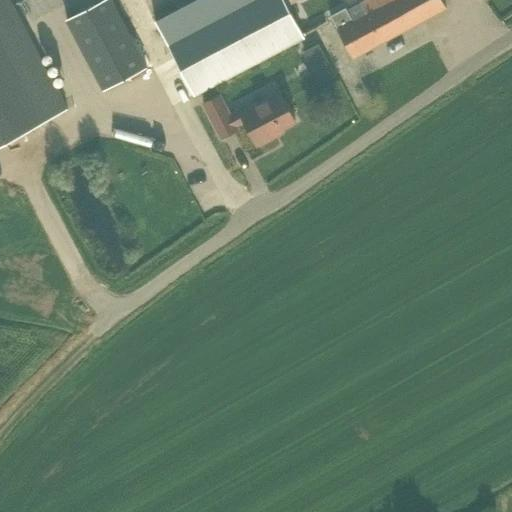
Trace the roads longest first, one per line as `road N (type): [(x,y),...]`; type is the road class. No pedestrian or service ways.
road 1 (unclassified): [(110,315),(511,32)]
road 2 (track): [(0,432),(110,315)]
